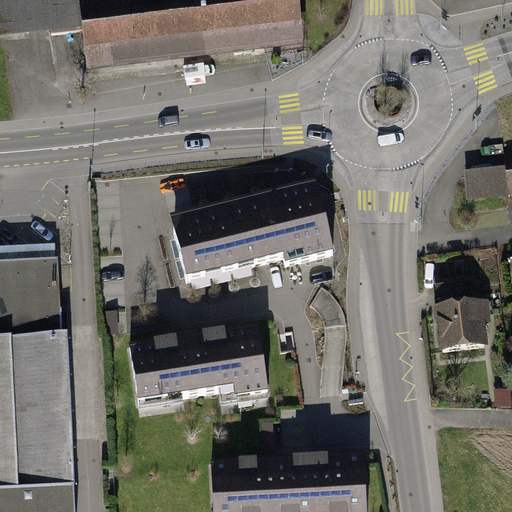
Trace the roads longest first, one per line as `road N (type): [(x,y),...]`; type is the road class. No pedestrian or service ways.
road 1 (tertiary): [(386,150),(385,247),(420,511)]
road 2 (secondary): [(344,113),(0,152)]
